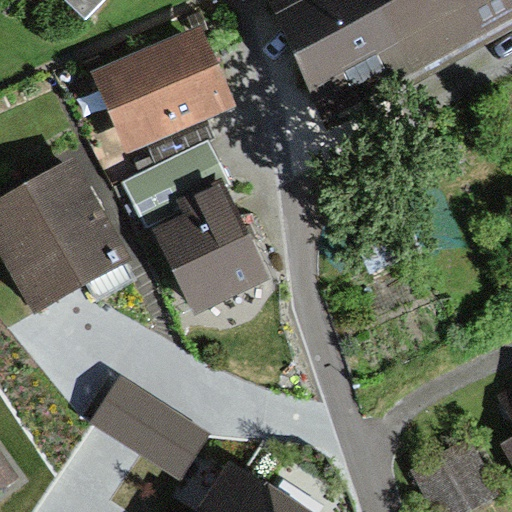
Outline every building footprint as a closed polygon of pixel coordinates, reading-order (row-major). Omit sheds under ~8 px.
[(67,0),(87,18),(104,0),(67,0)] [(511,0),(257,0),(330,131),(511,30),(511,0)] [(199,25),(92,74),(130,156),(237,107),(199,25)] [(210,142),(125,183),(146,227),(150,225),(181,211),(176,199),(223,176),(229,189),(232,187),(210,142)] [(78,157),(0,199),(0,256),(32,315),(134,259),(78,157)] [(150,225),(194,316),(273,278),(252,234),(229,189),(223,176),(176,199),(181,211),(150,225)] [(211,430),(122,376),(92,425),(181,478),(211,430)] [(511,388),(488,402),(511,445),(511,388)] [(463,511),(492,497),(465,445),(411,473),(432,511),(463,511)] [(0,451),(0,489),(18,477),(0,451)] [(304,511),(234,465),(203,511),(304,511)]
